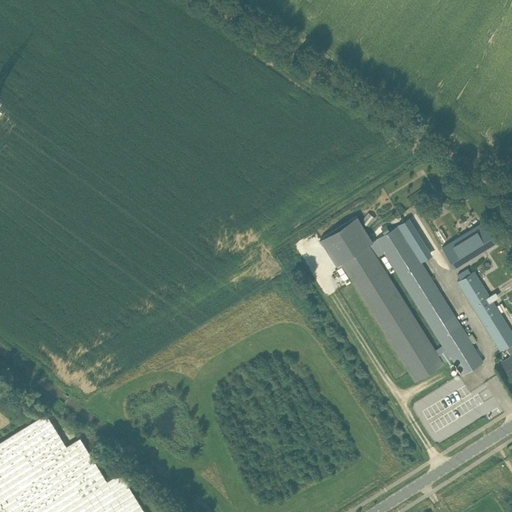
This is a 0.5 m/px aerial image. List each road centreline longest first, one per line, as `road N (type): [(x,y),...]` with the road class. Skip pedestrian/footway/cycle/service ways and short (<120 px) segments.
road 1 (track): [(511,200),(206,0)]
road 2 (tertiary): [(375,511),(511,426)]
